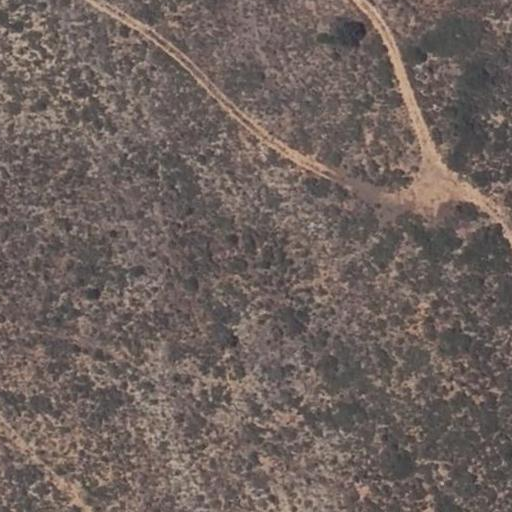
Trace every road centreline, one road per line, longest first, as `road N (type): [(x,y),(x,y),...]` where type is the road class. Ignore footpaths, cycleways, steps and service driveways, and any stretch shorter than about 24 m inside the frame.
road 1 (track): [(80,0),(362,176),(424,176),(438,163)]
road 2 (track): [(511,267),(438,163),(381,15),(362,0)]
